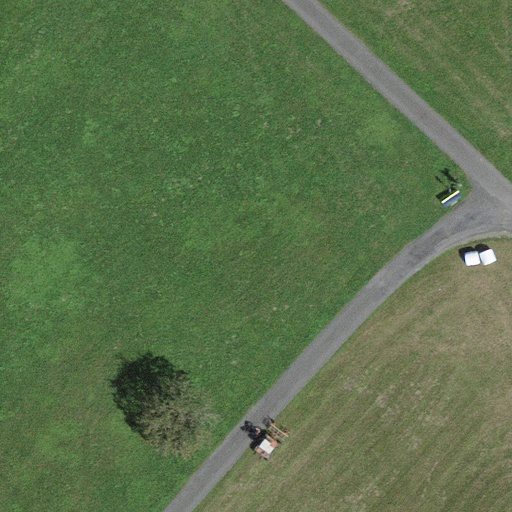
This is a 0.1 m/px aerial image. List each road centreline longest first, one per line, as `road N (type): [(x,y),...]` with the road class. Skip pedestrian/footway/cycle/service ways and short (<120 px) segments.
road 1 (track): [(178,511),(398,266),(511,204)]
road 2 (track): [(511,199),(297,0)]
